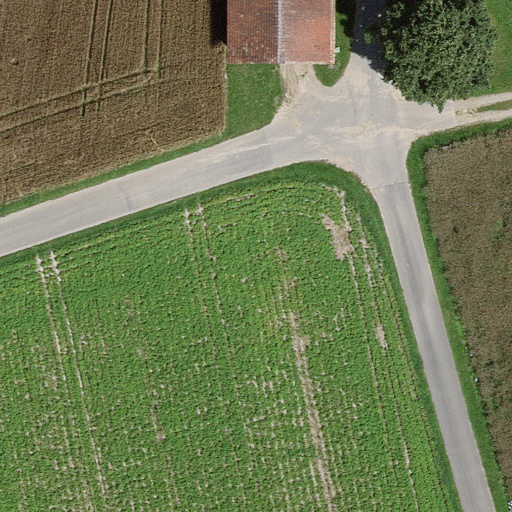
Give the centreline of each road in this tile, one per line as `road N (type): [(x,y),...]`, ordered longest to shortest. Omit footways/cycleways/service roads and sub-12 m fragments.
road 1 (unclassified): [(368,118),(479,511)]
road 2 (unclassified): [(0,240),(368,118)]
road 3 (track): [(511,103),(368,118)]
